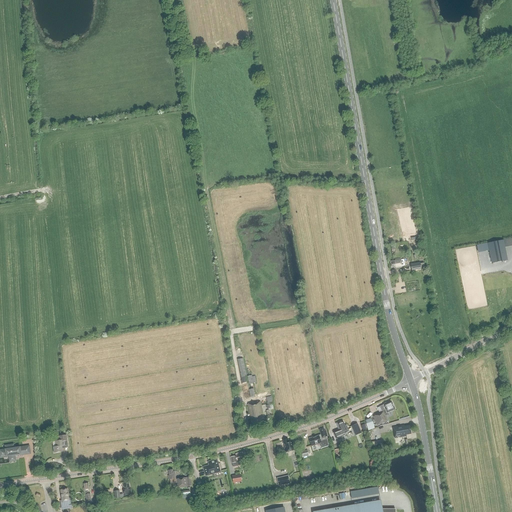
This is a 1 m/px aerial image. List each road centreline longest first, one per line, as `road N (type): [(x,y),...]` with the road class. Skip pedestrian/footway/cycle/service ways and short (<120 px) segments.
road 1 (tertiary): [(410,381),(229,448),(0,486)]
road 2 (tertiary): [(410,381),(386,304),(333,0)]
road 3 (tertiary): [(437,511),(410,381)]
